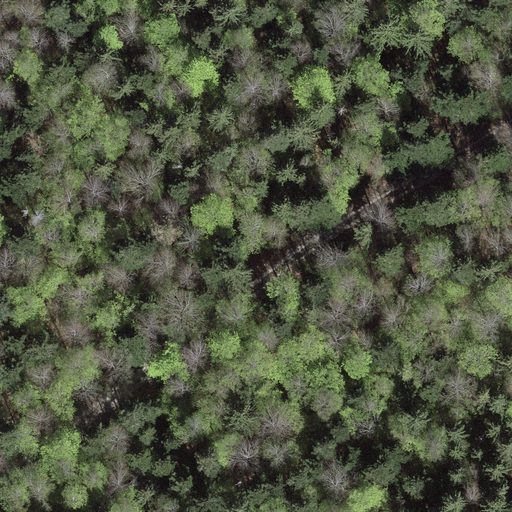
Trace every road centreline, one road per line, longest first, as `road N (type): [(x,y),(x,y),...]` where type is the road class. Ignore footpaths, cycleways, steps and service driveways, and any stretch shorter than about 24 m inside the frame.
road 1 (track): [(511,120),(354,216),(0,488)]
road 2 (track): [(373,511),(511,346)]
